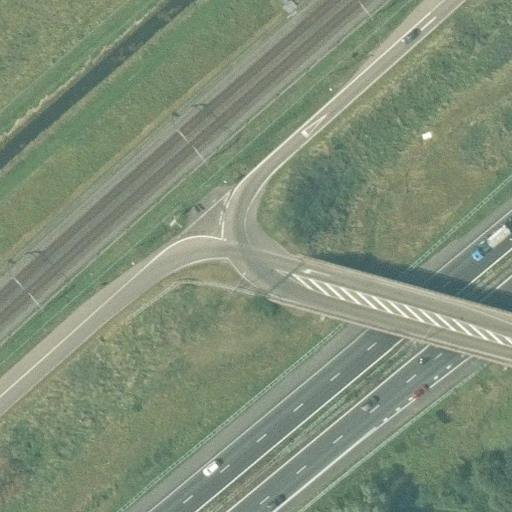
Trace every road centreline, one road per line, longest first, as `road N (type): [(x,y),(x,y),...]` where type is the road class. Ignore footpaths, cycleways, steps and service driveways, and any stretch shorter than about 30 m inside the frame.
road 1 (motorway): [(511,229),(174,511)]
road 2 (motorway): [(457,0),(243,194),(235,252)]
road 3 (motorway): [(249,511),(511,294)]
road 4 (motorway): [(235,252),(174,255),(0,408)]
road 5 (tertiary): [(511,345),(235,252)]
